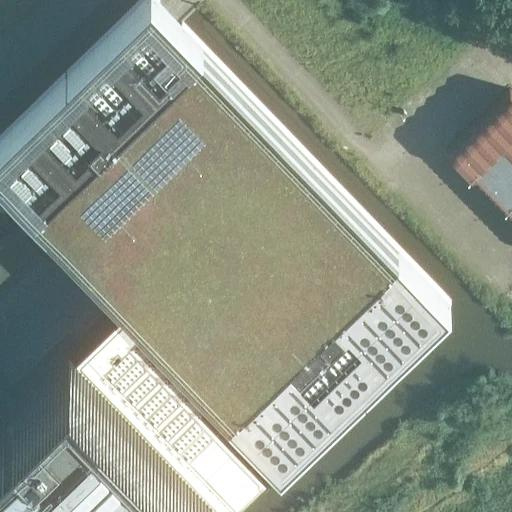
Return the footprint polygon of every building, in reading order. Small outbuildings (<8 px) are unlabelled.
[(0,174),(32,208),(39,214),(120,299),(272,456),(277,461),(279,463),(447,301),(449,299),(180,19),(174,14),(165,4),(160,0),(140,0),(0,135),(0,174)] [(451,142),(447,148),(459,160),(471,172),(475,170),(479,172),(478,174),(481,176),(484,178),(483,179),(489,183),(488,184),(494,188),(493,189),(496,191),(499,193),(498,194),(504,198),(503,200),(509,203),(508,205),(511,207),(511,90),(509,88),(503,92),(499,98),(493,102),(489,108),(482,112),(478,118),(472,122),(468,128),(462,132),(458,138),(451,142)] [(0,236),(39,214),(33,208),(0,226),(0,236)] [(0,315),(52,265),(44,256),(34,245),(0,210),(0,315)] [(126,305),(82,348),(228,499),(272,456),(126,305)] [(0,435),(74,511),(228,511),(235,506),(233,504),(228,499),(82,348),(76,341),(68,334),(11,388),(5,394),(0,398),(0,435)] [(0,365),(0,383),(5,394),(11,388),(0,365)] [(506,400),(500,406),(504,410),(510,404),(506,400)] [(446,445),(441,451),(445,455),(450,449),(446,445)] [(388,490),(382,496),(386,500),(392,494),(388,490)] [(0,498),(0,511),(10,511),(12,511),(0,498)]
